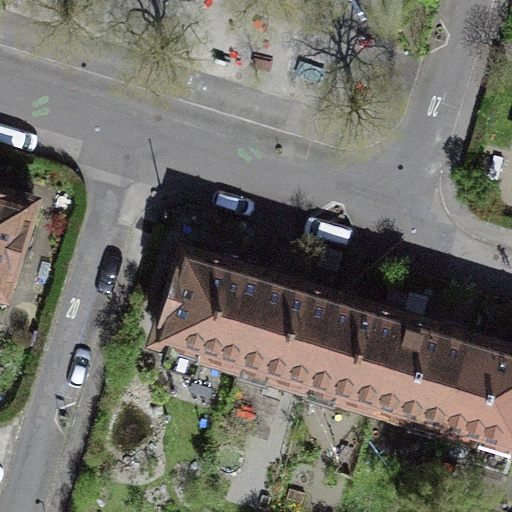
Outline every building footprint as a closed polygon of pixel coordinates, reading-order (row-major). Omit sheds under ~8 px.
[(0,190),(0,290),(4,292),(31,201),(0,190)] [(238,364),(266,272),(262,271),(262,270),(254,267),(246,265),(246,266),(184,247),(156,339),(169,343),(163,362),(195,372),(201,352),(238,364)] [(306,385),(334,293),(286,279),(286,277),(278,275),(271,272),(270,274),(266,272),(238,364),(306,385)] [(374,405),(402,314),(354,300),(355,298),(347,296),(339,293),(338,295),(334,293),(306,385),(374,405)] [(442,426),(470,335),(466,334),(466,332),(458,330),(450,327),(449,329),(402,314),(374,405),(442,426)] [(473,336),(470,335),(442,426),(479,438),(473,457),(505,467),(511,448),(511,347),(490,341),(491,340),(482,337),(474,335),(473,336)]
